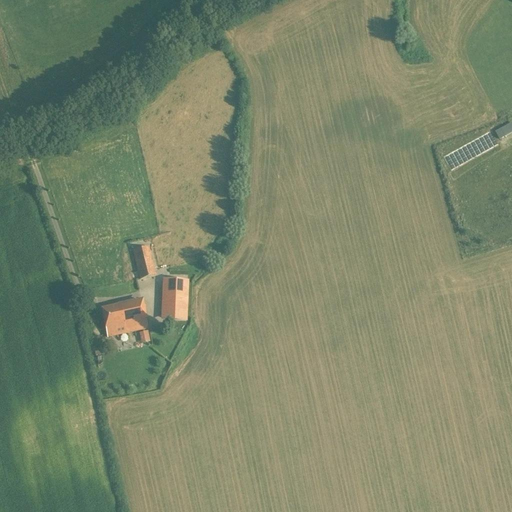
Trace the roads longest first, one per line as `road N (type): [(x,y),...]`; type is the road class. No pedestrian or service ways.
road 1 (unclassified): [(0,156),(75,121),(205,19),(243,0)]
road 2 (unknown): [(29,144),(80,291),(152,295)]
